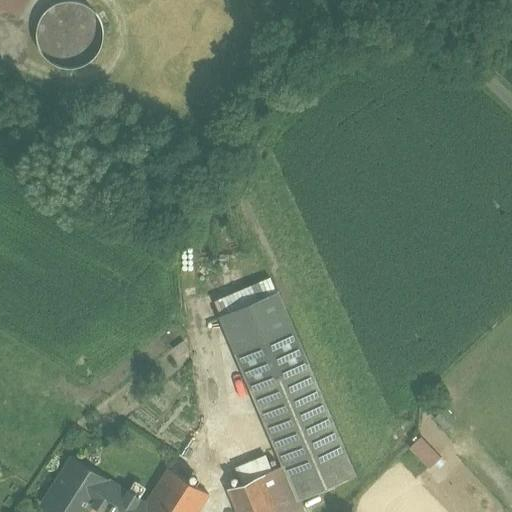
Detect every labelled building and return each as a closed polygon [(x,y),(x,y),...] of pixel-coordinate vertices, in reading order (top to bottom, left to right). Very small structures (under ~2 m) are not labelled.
[(69,3),(62,4),(59,5),(53,8),(49,11),(46,14),(43,17),(41,20),(39,23),(38,26),(37,29),(37,32),(36,34),(36,38),(36,41),(37,45),(38,49),(39,52),(42,56),(45,61),(49,64),(53,67),(57,69),(62,70),(68,71),(72,71),(77,71),(80,70),(83,69),(86,68),(90,65),(92,64),(95,61),(97,59),(100,55),(102,50),(103,47),(104,43),(104,40),(104,36),(104,32),(103,28),(102,24),(99,19),(96,15),(94,13),(91,10),(87,8),(83,6),(78,4),(74,3),(69,3)] [(277,295),(223,319),(286,465),(300,499),(355,475),(277,295)] [(457,420),(446,409),(437,417),(448,429),(457,420)] [(431,468),(443,457),(424,436),(412,447),(431,468)] [(148,504),(75,458),(45,505),(55,511),(86,511),(92,503),(107,511),(142,511),(143,511),(148,504)] [(286,465),(230,488),(240,511),(305,511),(300,499),(286,465)] [(148,504),(143,511),(142,511),(197,511),(210,493),(170,468),(148,504)]
